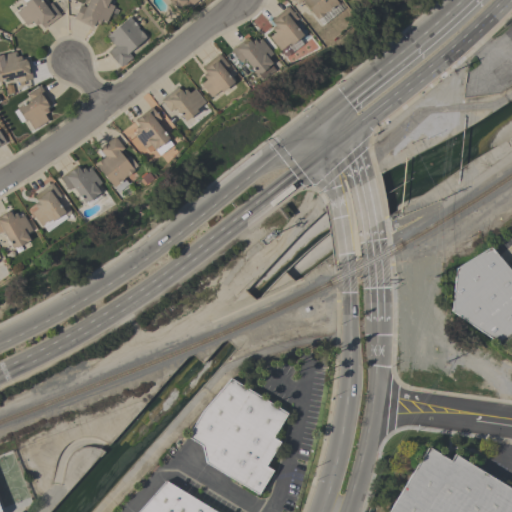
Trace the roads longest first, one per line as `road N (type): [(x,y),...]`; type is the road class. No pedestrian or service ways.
road 1 (primary): [(0,368),(162,274),(333,146),(502,0)]
road 2 (primary): [(316,121),(139,263),(0,344)]
road 3 (residential): [(0,181),(108,106),(236,0)]
road 4 (secondary): [(343,511),(353,500),(373,403),(375,320)]
road 5 (secondary): [(349,323),(346,400),(324,511)]
road 6 (primary): [(461,0),(316,121)]
road 7 (residential): [(373,403),(511,422)]
